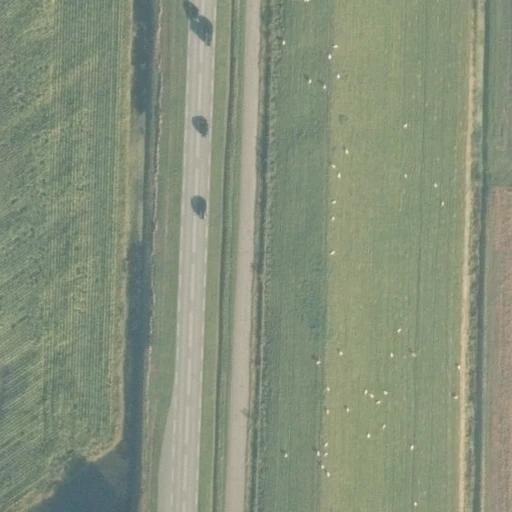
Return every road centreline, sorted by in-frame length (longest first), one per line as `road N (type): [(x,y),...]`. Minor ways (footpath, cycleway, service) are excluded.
road 1 (unclassified): [(235,511),(254,0)]
road 2 (primary): [(183,511),(202,0)]
